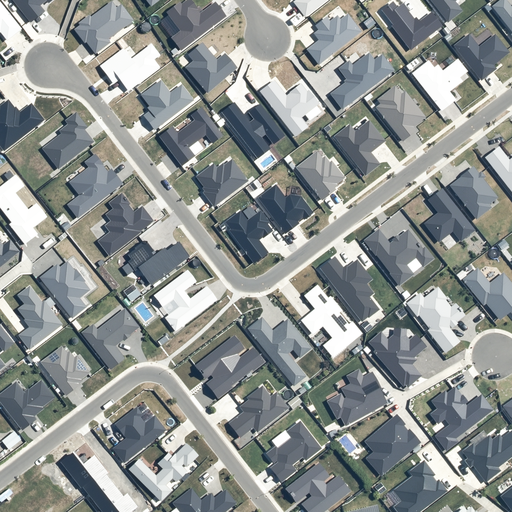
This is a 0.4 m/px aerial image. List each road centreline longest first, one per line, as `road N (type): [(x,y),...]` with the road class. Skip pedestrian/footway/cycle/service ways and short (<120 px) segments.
road 1 (residential): [(511,94),(252,285),(232,277),(89,93),(47,64)]
road 2 (residential): [(0,481),(150,372),(168,380),(269,511)]
